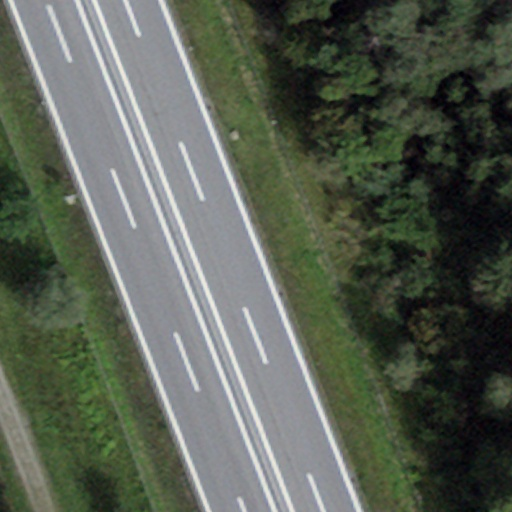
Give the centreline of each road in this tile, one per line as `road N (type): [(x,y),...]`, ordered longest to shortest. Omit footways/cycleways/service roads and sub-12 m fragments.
road 1 (trunk): [(45,0),(243,511)]
road 2 (trunk): [(319,511),(123,0)]
